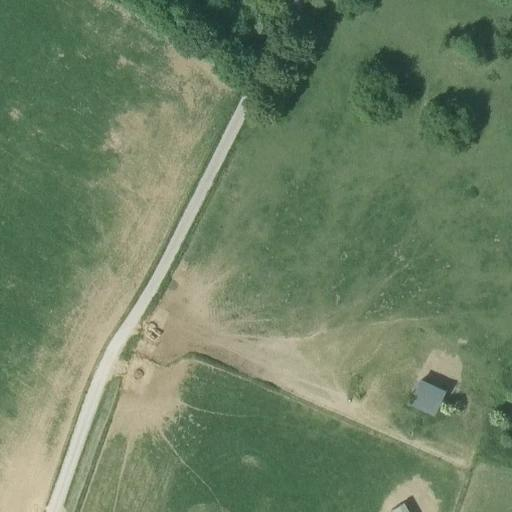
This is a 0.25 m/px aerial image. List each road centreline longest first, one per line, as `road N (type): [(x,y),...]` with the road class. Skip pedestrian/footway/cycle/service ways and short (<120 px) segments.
road 1 (track): [(511,478),(134,312)]
road 2 (track): [(134,312),(291,15)]
road 3 (track): [(53,511),(106,356),(134,312)]
